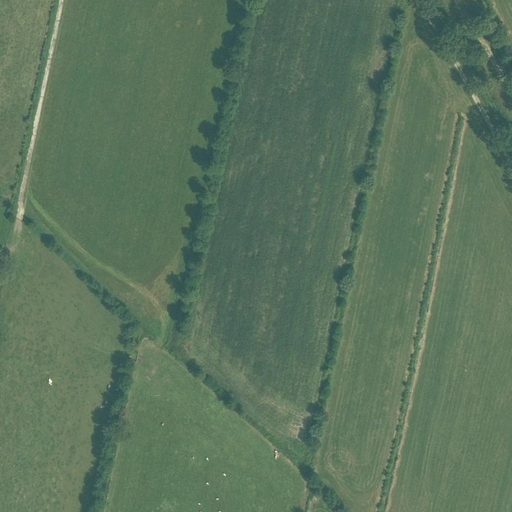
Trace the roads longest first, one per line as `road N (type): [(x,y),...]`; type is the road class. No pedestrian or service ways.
road 1 (track): [(18,211),(60,0)]
road 2 (track): [(511,168),(419,0)]
road 3 (track): [(511,108),(456,0)]
